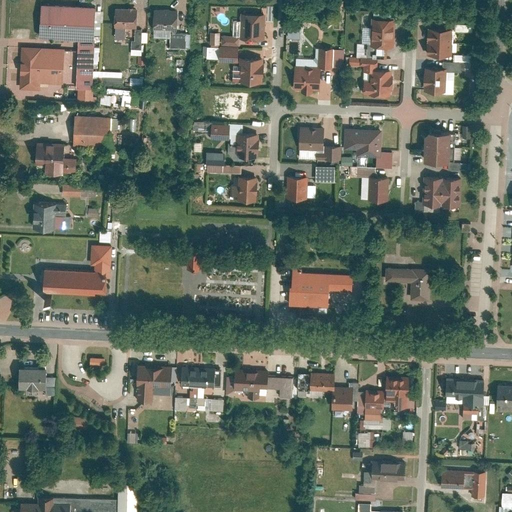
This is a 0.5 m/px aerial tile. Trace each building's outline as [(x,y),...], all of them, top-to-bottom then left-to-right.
[(21,45),(18,88),(40,89),(40,82),(75,84),(74,103),(91,104),(98,6),(42,2),(39,37),(77,40),(76,49),(21,45)] [(142,8),(117,7),(116,37),(132,37),(132,50),(143,50),(143,42),(151,42),(151,29),(142,29),(142,8)] [(156,7),(155,28),(181,29),(182,8),(156,7)] [(374,12),(374,18),(372,18),(371,46),(395,47),(396,19),(394,19),(394,13),(374,12)] [(266,14),(241,13),(240,39),(265,40),(266,14)] [(458,22),(458,29),(476,30),(477,23),(458,22)] [(290,24),(290,37),(302,37),(302,24),(290,24)] [(429,27),(428,53),(453,55),(455,28),(429,27)] [(172,31),(172,46),(197,47),(198,32),(172,31)] [(220,31),(210,31),(209,43),(219,44),(220,31)] [(221,35),(221,43),(239,44),(239,35),(221,35)] [(369,40),(359,39),(357,53),(368,54),(369,40)] [(237,47),(205,46),(205,57),(217,58),(217,61),(237,62),(237,47)] [(322,89),(323,65),(343,66),(344,48),(314,47),(314,56),(295,55),(293,87),(322,89)] [(456,71),(472,71),(473,52),(455,52),(455,60),(444,59),(444,66),(427,65),(426,90),(440,90),(440,93),(455,93),(456,71)] [(147,63),(147,55),(139,55),(139,63),(147,63)] [(264,82),(265,56),(241,55),(241,64),(233,64),(233,81),(264,82)] [(361,81),(360,94),(388,95),(388,89),(394,89),(394,77),(389,76),(389,69),(373,68),(373,65),(376,65),(376,58),(359,57),(359,78),(366,78),(366,71),(371,71),(370,81),(361,81)] [(128,70),(101,70),(101,81),(127,82),(128,70)] [(103,93),(102,103),(112,104),(113,94),(103,93)] [(78,113),(77,145),(117,146),(118,114),(78,113)] [(465,123),(464,136),(474,136),(475,124),(465,123)] [(213,124),(213,138),(232,139),(233,124),(213,124)] [(299,126),(298,157),(341,158),(341,144),(325,143),(325,127),(299,126)] [(344,128),(343,148),(356,149),(355,155),(381,156),(382,129),(344,128)] [(426,134),(424,160),(451,161),(453,131),(431,130),(426,134)] [(237,132),(237,142),(230,142),(229,151),(236,159),(248,160),(248,156),(260,156),(260,133),(237,132)] [(64,145),(39,144),(38,164),(50,164),(50,174),(77,175),(77,158),(63,158),(64,145)] [(206,151),(205,162),(226,163),(226,152),(206,151)] [(342,156),(342,165),(353,165),(353,156),(342,156)] [(211,163),(210,171),(246,173),(246,164),(211,163)] [(321,164),(320,180),(341,180),(342,164),(321,164)] [(361,193),(368,193),(368,199),(389,199),(390,176),(376,176),(377,167),(350,166),(350,176),(368,176),(368,187),(362,187),(361,193)] [(291,174),(290,197),(310,198),(310,195),(319,196),(319,184),(311,184),(311,175),(291,174)] [(234,197),(239,197),(239,199),(258,200),(259,176),(240,175),(240,176),(235,176),(234,182),(231,184),(230,197),(234,197)] [(426,175),(425,203),(462,204),(463,177),(426,175)] [(66,182),(65,193),(98,195),(98,184),(66,182)] [(36,201),(36,226),(69,227),(70,202),(36,201)] [(114,206),(114,221),(123,221),(123,206),(114,206)] [(89,207),(89,215),(101,215),(101,207),(89,207)] [(102,230),(101,241),(113,241),(113,230),(102,230)] [(41,264),(38,299),(50,300),(51,291),(92,294),(93,288),(104,289),(105,278),(110,278),(113,242),(89,240),(87,267),(41,264)] [(190,268),(203,268),(203,248),(190,248),(190,268)] [(435,268),(392,265),(391,278),(416,280),(415,297),(433,298),(435,268)] [(357,273),(292,270),(292,286),(291,302),(334,304),(335,288),(357,289),(357,273)] [(139,363),(137,400),(154,401),(154,393),(172,394),(173,364),(139,363)] [(49,365),(20,365),(20,387),(49,387),(49,365)] [(218,367),(182,366),(181,390),(191,390),(190,397),(176,397),(175,411),(225,413),(225,400),(205,399),(205,387),(218,387),(218,367)] [(236,369),(235,389),(267,390),(268,370),(236,369)] [(334,373),(301,371),(300,389),(333,391),(334,373)] [(297,375),(272,373),(271,386),(284,387),(284,395),(296,396),(297,375)] [(388,375),(387,405),(408,406),(408,392),(411,392),(412,376),(388,375)] [(485,378),(448,377),(447,401),(463,401),(463,417),(476,418),(477,404),(484,404),(485,378)] [(335,386),(334,408),(353,409),(354,395),(357,396),(358,382),(350,382),(350,387),(335,386)] [(511,384),(498,384),(497,409),(511,409),(511,384)] [(366,391),(359,391),(358,413),(364,413),(364,428),(381,429),(383,408),(384,408),(385,389),(366,388),(366,391)] [(435,402),(434,411),(446,412),(446,402),(435,402)] [(143,428),(130,428),(130,441),(143,441),(143,428)] [(405,440),(415,440),(415,430),(405,430),(405,440)] [(360,431),(360,445),(373,445),(373,432),(360,431)] [(461,449),(473,449),(473,439),(461,439),(461,449)] [(357,498),(357,499),(377,500),(378,477),(407,478),(407,461),(372,460),(372,471),(365,471),(365,485),(360,485),(360,492),(357,492),(357,498)] [(444,468),(443,486),(472,487),(472,503),(477,503),(477,509),(487,509),(488,470),(444,468)] [(25,502),(24,511),(144,511),(145,481),(123,481),(123,498),(43,496),(43,502),(25,502)] [(499,505),(499,511),(511,511),(511,491),(502,492),(502,505),(499,505)]
